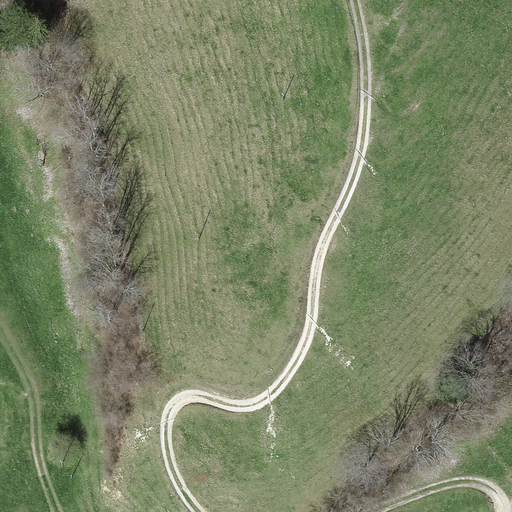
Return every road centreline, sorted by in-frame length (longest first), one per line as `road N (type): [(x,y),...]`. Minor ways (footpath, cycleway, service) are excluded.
road 1 (track): [(354,0),(365,127),(319,256),(300,354),(253,405),(184,397),(168,414),(165,446),(198,511)]
road 2 (track): [(372,511),(452,483),(488,491),(500,511)]
